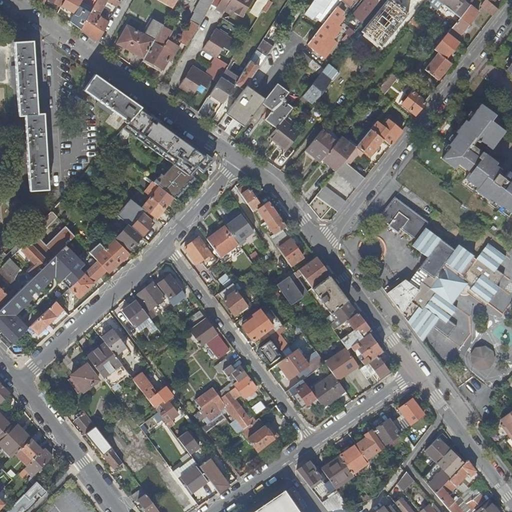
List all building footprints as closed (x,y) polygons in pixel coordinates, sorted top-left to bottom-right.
[(64,0),(61,6),(74,13),(75,13),(81,0),(64,0)] [(81,0),(75,13),(74,13),(70,22),(80,29),(92,9),(83,3),(84,1),(87,2),(88,0),(81,0)] [(97,0),(92,9),(80,29),(97,41),(108,22),(99,17),(98,19),(93,16),(95,12),(99,14),(106,1),(116,7),(120,1),(117,0),(97,0)] [(157,0),(173,8),(177,0),(157,0)] [(181,43),(187,46),(213,0),(201,0),(194,12),(196,13),(180,39),(179,41),(181,43)] [(221,0),(216,9),(223,14),(225,11),(233,16),(235,13),(242,18),(253,0),(221,0)] [(313,0),(305,12),(323,24),(335,9),(341,0),(313,0)] [(379,0),(367,0),(360,10),(367,16),(379,0)] [(473,0),(450,0),(446,6),(460,17),(469,5),(473,0)] [(485,0),(481,6),(493,16),(498,9),(496,8),(492,5),(486,0),(485,0)] [(478,13),(469,5),(460,17),(447,34),(455,40),(462,31),(464,33),(467,29),(465,27),(478,13)] [(340,15),(338,14),(336,12),(337,10),(335,9),(323,24),(319,29),(320,30),(313,38),(317,41),(322,45),(329,37),(326,34),(340,15)] [(117,43),(144,59),(163,25),(153,19),(144,36),(126,26),(117,43)] [(352,24),(346,19),(343,23),(349,28),(352,24)] [(406,26),(420,38),(424,34),(409,22),(406,26)] [(174,28),(164,23),(163,25),(144,59),(162,70),(163,70),(167,62),(174,50),(164,45),(171,34),(174,28)] [(341,26),(351,35),(354,32),(349,28),(343,23),(341,26)] [(230,38),(216,29),(210,38),(211,42),(210,43),(208,42),(203,50),(216,58),(205,74),(192,66),(187,76),(187,78),(186,80),(184,79),(179,86),(194,95),(200,85),(206,88),(212,79),(217,83),(221,77),(228,65),(223,62),(229,52),(223,48),(230,38)] [(180,39),(171,34),(164,45),(174,50),(167,62),(170,61),(181,43),(179,41),(180,39)] [(455,40),(447,34),(440,42),(444,45),(442,48),(438,44),(433,50),(437,53),(445,59),(451,52),(453,54),(456,50),(453,49),(458,43),(455,40)] [(37,113),(33,41),(15,43),(16,67),(12,67),(13,83),(17,83),(19,116),(25,116),(26,135),(22,136),(23,152),(27,152),(29,191),(48,189),(44,113),(37,113)] [(272,48),(262,42),(256,51),(259,52),(266,57),(272,48)] [(448,74),(454,66),(445,59),(437,53),(433,50),(420,67),(437,80),(444,71),(448,74)] [(249,61),(252,63),(254,60),(259,52),(256,51),(249,61)] [(162,70),(144,59),(142,62),(161,72),(162,70)] [(293,70),(300,61),(297,59),(290,67),(293,70)] [(252,63),(249,61),(238,79),(245,83),(240,88),(243,90),(246,86),(258,68),(252,63)] [(339,73),(327,65),(318,76),(302,96),(310,103),(314,106),(319,99),(316,97),(329,80),(332,82),(339,73)] [(365,76),(370,70),(365,66),(361,72),(365,76)] [(381,96),(396,78),(391,74),(376,92),(381,96)] [(142,108),(96,75),(85,90),(100,101),(98,104),(112,115),(107,122),(121,132),(142,108)] [(234,86),(221,77),(217,83),(209,95),(222,104),(234,86)] [(245,83),(238,79),(235,84),(240,88),(245,83)] [(265,119),(276,128),(282,120),(292,108),(285,102),(286,101),(284,99),(289,93),(277,83),(265,99),(262,103),(272,111),(265,119)] [(265,99),(246,86),(243,90),(227,115),(244,127),(262,103),(265,99)] [(412,90),(403,102),(402,104),(415,115),(426,101),(412,90)] [(310,103),(302,96),(299,99),(308,106),(310,103)] [(511,217),(511,180),(511,181),(511,180),(511,177),(507,174),(505,177),(493,168),(495,165),(480,154),(489,142),(492,143),(501,131),(489,122),(493,116),(490,113),(491,112),(484,106),(483,108),(482,107),(477,112),(475,110),(466,123),(463,121),(454,133),(455,134),(446,146),(448,148),(439,159),(452,169),(456,164),(469,174),(464,181),(475,190),(473,192),(486,201),(486,200),(500,209),(511,217)] [(382,127),(376,122),(370,129),(383,139),(390,145),(402,131),(387,119),(382,127)] [(299,134),(282,120),(276,128),(271,134),(269,137),(285,150),(299,134)] [(175,175),(163,190),(173,198),(176,200),(189,185),(188,184),(205,163),(190,151),(180,163),(169,155),(174,149),(138,121),(126,136),(167,168),(175,175)] [(322,130),(336,142),(340,138),(326,125),(322,130)] [(383,139),(370,129),(358,145),(356,147),(362,151),(364,153),(369,157),(375,149),(377,151),(380,148),(377,146),(383,139)] [(336,142),(322,130),(306,149),(309,152),(320,162),(323,159),(336,142)] [(354,149),(348,144),(340,138),(336,142),(323,159),(337,170),(338,169),(347,159),(354,149)] [(348,144),(354,149),(356,147),(358,145),(351,139),(348,144)] [(352,163),(359,154),(362,151),(356,147),(354,149),(347,159),(352,163)] [(367,175),(352,163),(347,159),(338,169),(359,185),(367,175)] [(175,175),(167,168),(155,183),(159,187),(163,190),(175,175)] [(333,204),(340,209),(348,199),(328,182),(320,192),(333,204)] [(151,198),(159,187),(155,183),(146,194),(151,198)] [(165,209),(173,198),(163,190),(159,187),(151,198),(165,209)] [(249,189),(241,194),(253,212),(257,209),(261,206),(249,189)] [(323,218),(333,204),(320,192),(311,203),(323,218)] [(156,220),(165,209),(151,198),(142,208),(156,220)] [(402,282),(386,293),(422,341),(433,327),(448,337),(456,325),(448,319),(456,307),(451,303),(466,284),(470,287),(469,289),(488,302),(499,286),(497,285),(504,275),(496,269),(505,256),(487,243),(477,257),(458,244),(454,249),(425,228),(429,223),(394,198),(377,219),(397,234),(400,229),(415,240),(411,245),(426,256),(419,267),(427,273),(416,287),(409,282),(405,279),(402,282)] [(269,227),(274,234),(281,229),(286,226),(268,201),(261,206),(257,209),(266,221),(269,227)] [(41,222),(45,226),(56,215),(52,211),(41,222)] [(229,224),(226,226),(238,243),(254,231),(240,212),(233,217),(235,220),(229,224)] [(56,215),(45,226),(47,228),(54,220),(57,217),(56,215)] [(143,215),(132,228),(141,236),(153,223),(143,215)] [(130,250),(141,236),(132,228),(128,225),(117,238),(130,250)] [(220,257),(238,244),(238,243),(226,226),(225,225),(207,238),(220,257)] [(34,236),(29,241),(49,262),(66,246),(75,236),(66,226),(46,245),(37,236),(36,237),(34,236)] [(287,237),(281,229),(274,234),(270,237),(276,245),(287,237)] [(196,265),(203,260),(206,258),(207,261),(205,262),(203,264),(207,270),(218,262),(199,238),(185,249),(196,265)] [(114,240),(104,248),(118,264),(129,254),(114,240)] [(291,240),(278,249),(282,254),(291,266),(303,257),(291,240)] [(29,272),(34,277),(49,262),(29,241),(26,243),(28,245),(22,250),(36,265),(29,272)] [(101,244),(90,253),(94,257),(104,248),(101,244)] [(18,292),(0,309),(0,337),(9,347),(28,329),(14,316),(56,275),(69,289),(84,274),(79,270),(84,264),(66,246),(49,262),(34,277),(23,287),(21,289),(18,292)] [(108,273),(118,264),(104,248),(94,257),(97,261),(106,271),(108,273)] [(303,274),(313,288),(330,276),(316,257),(295,273),(298,277),(303,274)] [(10,259),(2,267),(14,279),(20,269),(10,259)] [(78,298),(106,271),(97,261),(84,274),(69,289),(78,298)] [(0,268),(0,273),(18,292),(21,289),(23,287),(14,279),(2,267),(0,268)] [(419,267),(409,282),(416,287),(427,273),(419,267)] [(298,277),(295,273),(278,284),(292,306),(309,294),(298,277)] [(169,275),(158,284),(173,305),(185,296),(169,275)] [(312,289),(331,314),(349,301),(330,276),(313,288),(312,289)] [(386,293),(402,282),(398,278),(384,289),(386,293)] [(235,286),(233,283),(218,294),(234,315),(241,310),(247,306),(238,295),(242,292),(249,287),(243,279),(239,283),(235,286)] [(138,295),(134,298),(137,301),(146,314),(151,320),(156,316),(150,309),(164,298),(153,283),(138,295)] [(250,303),(242,292),(238,295),(247,306),(250,303)] [(38,335),(63,310),(56,301),(30,327),(38,335)] [(136,330),(151,320),(146,314),(137,301),(122,312),(136,330)] [(336,320),(330,324),(334,330),(340,325),(358,313),(349,301),(331,314),(336,320)] [(195,328),(190,332),(191,332),(199,343),(200,344),(201,346),(217,333),(200,311),(189,319),(195,328)] [(243,327),(257,346),(268,337),(271,335),(283,327),(271,311),(265,316),(261,311),(248,320),(249,322),(243,327)] [(347,335),(341,340),(347,348),(347,349),(350,347),(368,334),(372,331),(358,313),(340,325),(345,333),(352,328),(354,330),(347,335)] [(126,347),(112,328),(100,336),(105,343),(115,356),(126,347)] [(375,343),(368,334),(350,347),(354,351),(356,349),(360,355),(362,353),(375,343)] [(259,349),(270,364),(279,358),(274,351),(276,350),(274,346),(277,344),(271,335),(268,337),(271,341),(268,343),(259,349)] [(111,388),(129,375),(119,361),(118,360),(115,356),(105,343),(87,356),(111,388)] [(362,361),(364,365),(377,356),(382,353),(379,349),(375,343),(362,353),(364,356),(365,358),(364,360),(362,361)] [(484,346),(475,348),(470,355),(472,365),(479,370),(488,368),(493,361),(491,352),(484,346)] [(126,347),(115,356),(118,360),(130,352),(126,347)] [(333,374),(337,380),(345,375),(344,373),(348,371),(349,372),(358,365),(347,349),(347,348),(325,363),(333,374)] [(293,353),(287,357),(294,367),(300,363),(293,353)] [(305,365),(311,373),(324,364),(318,356),(305,365)] [(387,370),(377,356),(364,365),(360,368),(367,378),(376,372),(379,377),(387,370)] [(296,375),(299,373),(294,367),(287,357),(278,364),(282,370),(285,374),(289,380),(296,375)] [(226,359),(217,367),(218,368),(227,361),(226,359)] [(230,365),(227,361),(218,368),(217,367),(216,367),(220,373),(223,371),(230,365)] [(72,377),(82,391),(83,392),(98,381),(87,365),(81,370),(80,367),(79,368),(80,370),(71,376),(72,377)] [(235,371),(230,365),(223,371),(228,377),(232,374),(237,382),(247,374),(244,371),(241,367),(235,371)] [(299,373),(296,375),(300,382),(303,379),(311,374),(306,367),(299,373)] [(154,389),(141,372),(132,379),(148,399),(154,395),(151,391),(154,389)] [(232,374),(228,377),(233,383),(233,384),(237,382),(232,374)] [(257,388),(247,374),(237,382),(233,384),(236,387),(241,394),(244,398),(249,394),(251,396),(254,393),(253,391),(257,388)] [(333,374),(311,390),(320,402),(324,407),(346,391),(337,380),(333,374)] [(78,394),(82,391),(72,377),(68,380),(78,394)] [(316,406),(320,402),(311,390),(303,379),(300,382),(298,383),(293,387),(296,391),(297,391),(308,404),(313,401),(316,406)] [(199,406),(202,409),(213,401),(215,403),(225,396),(236,387),(233,384),(233,383),(218,394),(213,388),(195,401),(199,406)] [(0,404),(10,395),(0,384),(0,404)] [(236,398),(241,394),(236,387),(225,396),(215,403),(218,408),(220,411),(225,407),(228,410),(236,420),(239,426),(235,429),(238,434),(243,431),(249,425),(256,420),(253,417),(250,419),(233,397),(234,397),(236,398)] [(160,403),(154,395),(148,399),(154,407),(160,403)] [(403,414),(392,423),(395,427),(400,433),(424,415),(413,399),(399,409),(403,414)] [(163,400),(160,403),(154,407),(158,412),(163,418),(166,423),(169,428),(175,423),(172,419),(177,414),(167,400),(164,402),(163,400)] [(207,416),(218,408),(215,403),(213,401),(202,409),(200,411),(205,417),(205,418),(207,416)] [(261,401),(252,408),(256,414),(265,407),(261,401)] [(96,425),(84,410),(82,407),(79,409),(81,411),(77,414),(79,417),(75,419),(85,431),(82,433),(83,435),(87,432),(96,425)] [(218,408),(207,416),(212,422),(223,414),(220,411),(218,408)] [(158,422),(163,418),(158,412),(153,416),(158,422)] [(203,418),(198,412),(194,415),(199,422),(203,418)] [(511,412),(503,420),(506,424),(503,426),(511,438),(511,412)] [(0,436),(11,425),(0,414),(0,436)] [(212,422),(208,425),(204,428),(207,432),(226,418),(223,414),(212,422)] [(205,417),(203,418),(208,425),(212,422),(207,416),(205,418),(205,417)] [(243,431),(245,434),(261,421),(259,418),(256,420),(249,425),(243,431)] [(383,446),(400,434),(400,433),(395,427),(392,423),(390,419),(383,424),(380,427),(373,432),(383,446)] [(236,420),(231,424),(235,429),(239,426),(236,420)] [(264,426),(261,421),(245,434),(248,438),(248,439),(258,452),(260,450),(261,452),(265,450),(263,447),(265,445),(278,436),(268,423),(264,426)] [(31,438),(14,422),(11,425),(0,436),(0,444),(12,457),(20,449),(31,438)] [(115,468),(123,462),(96,425),(87,432),(115,468)] [(366,459),(383,446),(373,432),(372,430),(364,436),(366,438),(362,441),(356,445),(366,459)] [(198,448),(186,432),(178,438),(190,454),(198,448)] [(405,434),(402,436),(408,445),(413,451),(415,448),(405,434)] [(425,451),(437,464),(450,451),(443,443),(446,440),(442,436),(439,439),(438,439),(425,451)] [(42,450),(31,438),(20,449),(32,461),(42,450)] [(352,473),(368,461),(366,459),(356,445),(356,444),(340,456),(352,473)] [(51,456),(44,449),(42,450),(32,461),(23,469),(31,476),(37,470),(40,468),(51,456)] [(423,479),(435,493),(445,484),(464,464),(450,450),(450,451),(437,464),(423,479)] [(335,488),(353,475),(352,473),(340,456),(322,469),(335,488)] [(199,466),(192,458),(174,472),(190,494),(209,480),(199,466)] [(209,458),(199,466),(209,480),(219,492),(230,485),(209,458)] [(469,477),(475,471),(467,460),(464,464),(445,484),(435,493),(448,508),(458,498),(456,496),(451,500),(443,489),(446,486),(451,491),(466,474),(469,477)] [(312,465),(309,461),(296,470),(309,486),(315,481),(317,485),(323,481),(321,478),(321,477),(316,470),(317,469),(314,464),(312,465)] [(10,470),(7,474),(12,479),(15,475),(10,470)] [(407,471),(397,484),(402,490),(413,478),(407,471)] [(42,495),(47,489),(37,479),(4,511),(15,511),(22,505),(25,508),(36,497),(33,494),(37,490),(42,495)] [(483,498),(472,485),(458,498),(448,508),(451,511),(472,511),(474,511),(486,501),(483,498)] [(133,494),(137,500),(138,499),(146,493),(142,487),(133,494)] [(284,491),(253,511),(266,511),(288,497),(284,491)] [(352,511),(336,491),(328,497),(329,498),(322,503),(329,511),(352,511)] [(158,511),(159,510),(155,506),(146,493),(138,499),(144,507),(146,510),(147,511),(158,511)] [(413,511),(400,496),(394,501),(402,511),(413,511)] [(298,511),(288,497),(266,511),(298,511)] [(497,511),(489,501),(476,511),(497,511)]
